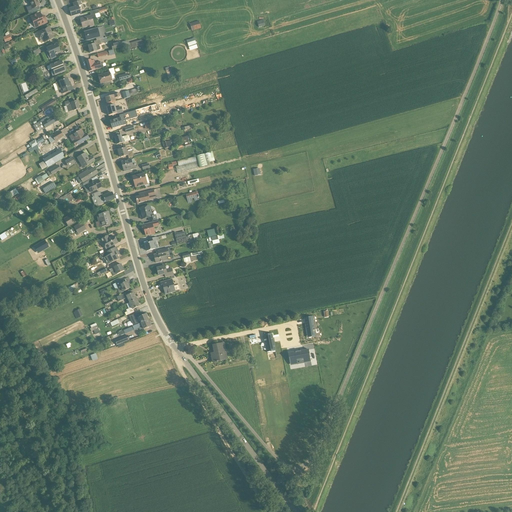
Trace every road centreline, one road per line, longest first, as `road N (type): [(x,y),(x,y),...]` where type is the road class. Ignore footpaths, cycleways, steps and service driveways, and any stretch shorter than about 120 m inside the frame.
road 1 (unclassified): [(501,0),(307,463),(283,466),(191,357),(179,354)]
road 2 (unclassified): [(179,354),(147,295),(56,0)]
road 3 (unclassified): [(295,511),(179,354)]
road 4 (track): [(187,381),(265,511)]
